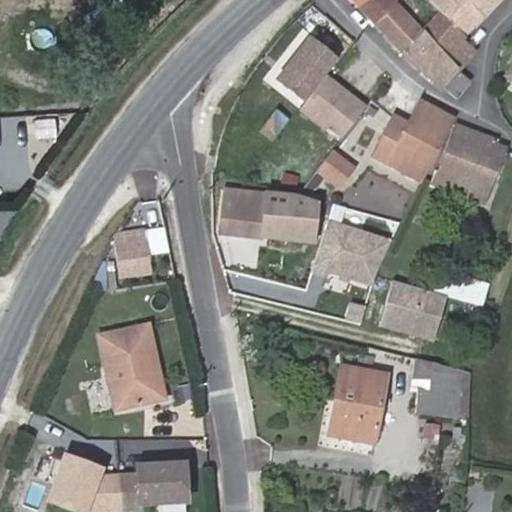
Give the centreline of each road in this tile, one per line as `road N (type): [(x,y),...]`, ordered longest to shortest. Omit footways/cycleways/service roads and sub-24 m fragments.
road 1 (residential): [(240,511),(227,391),(172,116),(157,99)]
road 2 (tertiary): [(0,363),(48,257),(157,99)]
road 3 (unknown): [(435,102),(307,0)]
road 4 (tertiary): [(157,99),(256,0)]
